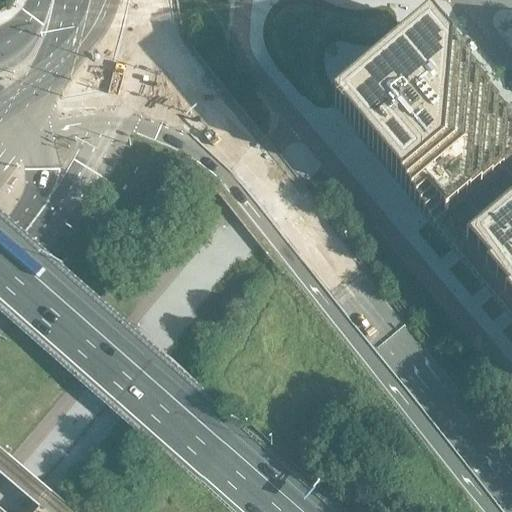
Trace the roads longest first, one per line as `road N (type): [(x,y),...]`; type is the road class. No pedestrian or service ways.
road 1 (motorway): [(511,504),(224,146)]
road 2 (motorway): [(280,511),(0,265)]
road 3 (motorway): [(224,146),(211,110),(145,14)]
road 4 (secondary): [(73,0),(45,83),(19,129)]
road 5 (secondary): [(44,226),(83,181),(117,114)]
